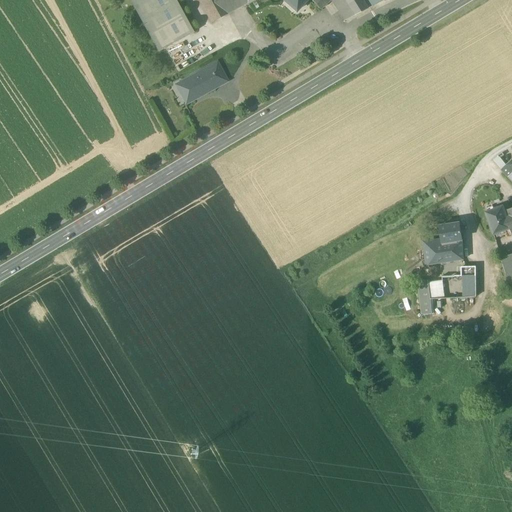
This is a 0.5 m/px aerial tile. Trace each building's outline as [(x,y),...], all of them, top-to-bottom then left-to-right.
[(130,0),(140,18),(159,52),(164,49),(194,33),(175,0),(130,0)] [(198,0),(211,23),(228,14),(220,0),(198,0)] [(241,0),(220,0),(228,14),(244,5),(241,0)] [(282,0),(296,12),(307,0),(282,0)] [(312,0),(320,10),(331,1),(330,0),(312,0)] [(368,9),(361,0),(330,0),(331,1),(345,21),(368,9)] [(215,88),(227,82),(217,64),(205,70),(215,88)] [(181,94),(186,104),(215,88),(205,70),(180,84),(184,92),(181,94)] [(493,160),(502,171),(507,167),(500,158),(504,156),(502,153),(498,156),(493,160)] [(508,177),(511,173),(511,162),(507,167),(502,171),(508,177)] [(508,238),(511,236),(511,232),(505,212),(503,207),(486,213),(493,235),(505,231),(508,238)] [(442,240),(443,244),(462,241),(459,224),(440,227),(442,240)] [(423,242),(426,266),(463,260),(462,241),(443,244),(442,240),(423,242)] [(511,258),(501,261),(507,281),(511,279),(511,258)] [(461,268),(461,276),(475,276),(476,275),(476,267),(461,268)] [(443,269),(444,277),(461,276),(461,268),(443,269)] [(475,276),(461,276),(463,298),(476,297),(475,276)] [(430,300),(431,300),(445,299),(443,281),(428,283),(430,300)] [(433,314),(431,300),(430,300),(428,283),(419,284),(422,316),(433,314)]
